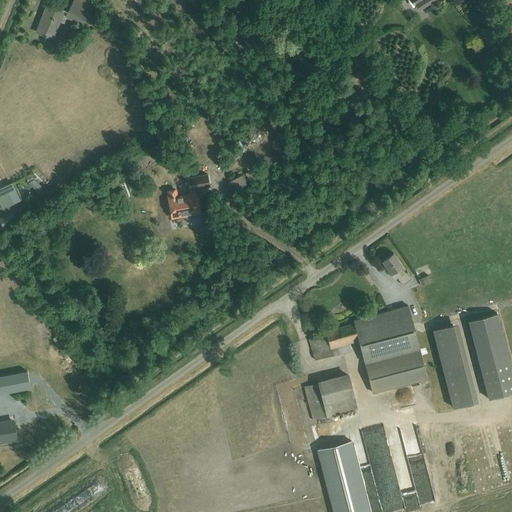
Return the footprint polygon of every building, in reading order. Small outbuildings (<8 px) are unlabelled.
[(91,15),(94,8),(90,6),(85,0),(72,0),(66,16),(82,24),(87,13),(91,15)] [(412,0),(417,8),(430,0),(410,0),(411,1),(412,0)] [(433,2),(427,6),(431,13),(437,9),(433,2)] [(36,32),(51,38),(63,9),(45,3),(39,20),(41,21),(36,32)] [(250,170),(245,172),(251,182),(256,180),(250,170)] [(236,189),(249,183),(244,172),(231,178),(236,189)] [(207,173),(187,176),(190,193),(176,195),(175,189),(166,190),(171,217),(199,212),(194,192),(194,188),(209,185),(207,173)] [(0,186),(0,201),(10,196),(4,185),(0,186)] [(12,211),(0,218),(0,221),(4,228),(17,220),(12,211)] [(412,279),(393,253),(382,261),(391,274),(392,273),(396,279),(397,278),(402,285),(412,279)] [(418,279),(421,286),(431,282),(428,275),(418,279)] [(427,378),(408,306),(354,321),(355,324),(326,332),(326,334),(309,339),(315,360),(351,350),(349,342),(358,339),(372,392),(427,378)] [(511,392),(511,371),(497,313),(468,321),(488,398),(511,392)] [(433,330),(453,407),(473,402),(452,324),(433,330)] [(0,375),(0,392),(30,387),(27,371),(0,375)] [(353,395),(348,375),(304,387),(313,421),(356,409),(352,395),(353,395)] [(0,444),(18,441),(14,422),(0,424),(0,444)] [(369,511),(351,441),(317,450),(333,511),(369,511)] [(409,509),(435,504),(425,453),(416,455),(418,462),(412,463),(415,476),(399,479),(401,487),(404,487),(409,509)]
